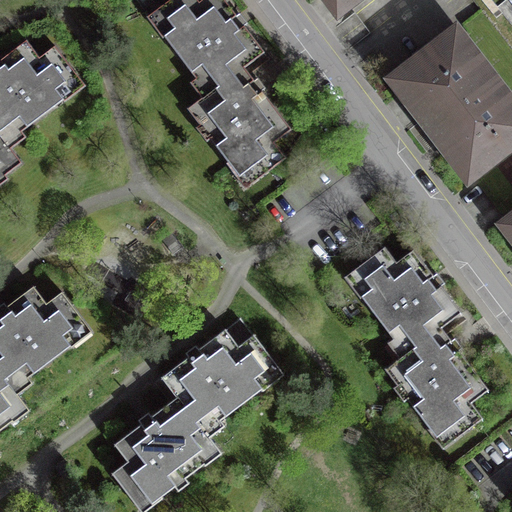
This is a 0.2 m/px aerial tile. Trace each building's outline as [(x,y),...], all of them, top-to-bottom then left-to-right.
[(255,81),(244,67),(264,52),(244,26),(238,30),(235,25),(231,20),(237,16),(224,0),(202,0),(199,2),(197,0),(176,0),(178,2),(163,14),(173,27),(163,34),(197,79),(202,75),(214,90),(187,109),(200,126),(207,121),(216,133),(210,137),(233,169),(244,161),(254,174),(268,164),(272,168),(286,158),(274,143),(291,130),(262,90),(257,94),(252,89),(249,85),(255,81)] [(327,0),(339,15),(357,0),(327,0)] [(511,100),(455,28),(391,78),(471,181),(511,148),(511,100)] [(0,171),(4,177),(21,164),(2,138),(16,127),(21,133),(66,99),(57,88),(71,78),(60,64),(65,60),(54,45),(39,57),(26,40),(0,59),(0,61),(3,65),(0,67),(0,171)] [(511,215),(502,223),(511,235),(511,215)] [(400,335),(410,349),(385,368),(398,386),(405,381),(413,392),(407,397),(430,429),(440,421),(450,435),(465,424),(469,429),(483,418),(472,403),(489,390),(459,350),(454,355),(450,350),(446,345),(452,341),(441,327),(461,312),(442,286),(436,290),(433,286),(428,279),(433,276),(413,250),(396,263),(384,247),(371,257),(375,263),(361,273),(370,286),(360,294),(394,339),(400,335)] [(21,400),(9,384),(23,372),(28,378),(72,344),(64,334),(77,324),(66,310),(72,305),(62,291),(46,303),(33,286),(7,307),(10,311),(6,315),(1,319),(0,317),(0,430),(13,420),(6,411),(21,400)] [(216,447),(200,426),(215,415),(219,421),(264,387),(256,377),(269,367),(258,352),(264,347),(253,334),(238,345),(225,329),(198,349),(202,354),(197,358),(192,362),(188,357),(162,377),(177,397),(151,417),(155,421),(150,425),(146,429),(141,423),(115,444),(128,460),(112,473),(122,486),(128,482),(139,497),(152,487),(160,497),(175,485),(171,480),(180,473),(184,479),(205,463),(198,453),(211,443),(215,448),(216,447)]
